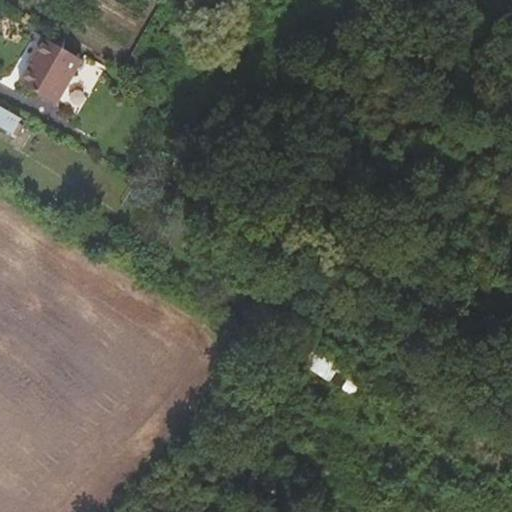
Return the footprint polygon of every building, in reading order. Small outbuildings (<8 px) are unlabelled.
[(82,58),(43,35),(27,61),(30,63),(19,82),(56,103),(82,58)] [(0,121),(12,128),(20,112),(0,101),(0,121)] [(312,290),(295,318),(308,325),(325,298),(312,290)] [(359,393),(362,387),(340,374),(344,367),(317,351),(308,367),(357,397),(359,393)] [(358,370),(382,383),(388,373),(364,359),(358,370)] [(366,380),(362,387),(359,393),(372,402),(381,389),(366,380)]
